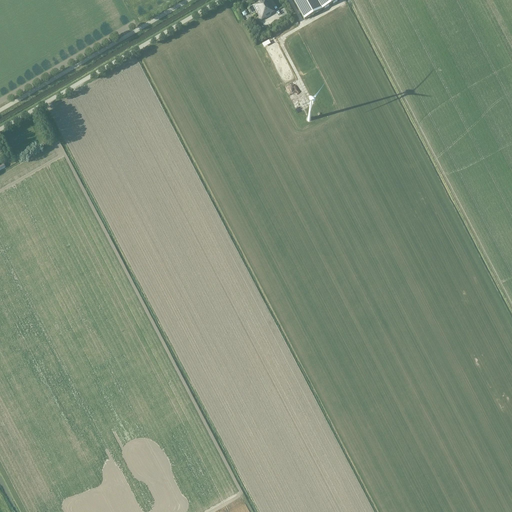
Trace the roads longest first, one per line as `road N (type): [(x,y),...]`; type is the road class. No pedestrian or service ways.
road 1 (unclassified): [(0,130),(220,0)]
road 2 (unclassified): [(187,0),(0,110)]
